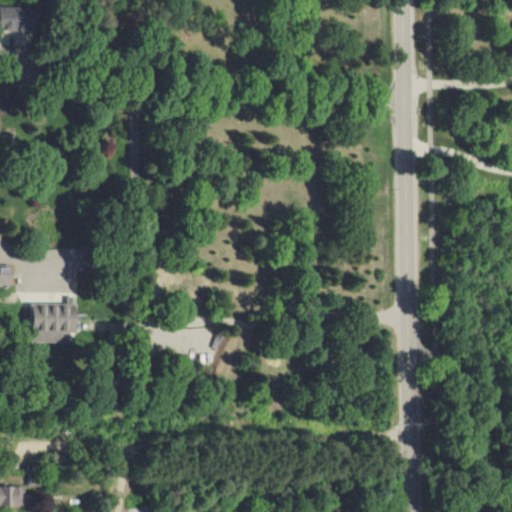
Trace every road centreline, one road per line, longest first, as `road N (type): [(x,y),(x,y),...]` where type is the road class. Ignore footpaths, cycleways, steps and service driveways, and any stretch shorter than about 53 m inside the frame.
road 1 (tertiary): [(413,511),(403,0)]
road 2 (residential): [(405,101),(0,90)]
road 3 (residential): [(120,511),(123,448),(412,442)]
